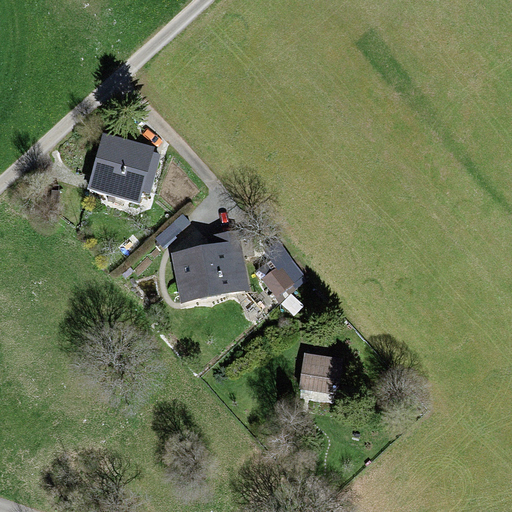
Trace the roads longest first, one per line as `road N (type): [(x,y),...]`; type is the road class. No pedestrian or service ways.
road 1 (track): [(0,198),(215,0)]
road 2 (unknown): [(126,81),(212,183)]
